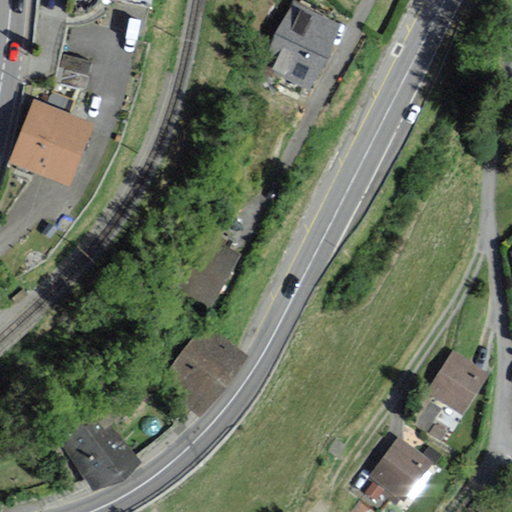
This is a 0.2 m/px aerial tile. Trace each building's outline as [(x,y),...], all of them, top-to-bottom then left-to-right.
[(336,26),(294,6),(266,68),(308,87),(336,26)] [(94,122),(33,98),(10,159),(70,182),(94,122)] [(241,255),(220,242),(203,272),(190,265),(178,287),(211,306),(241,255)] [(239,352),(207,327),(165,381),(197,406),(239,352)] [(485,373),(454,354),(433,389),(463,407),(485,373)] [(135,459),(103,408),(62,433),(94,484),(135,459)] [(429,460),(399,438),(372,474),(402,496),(429,460)]
